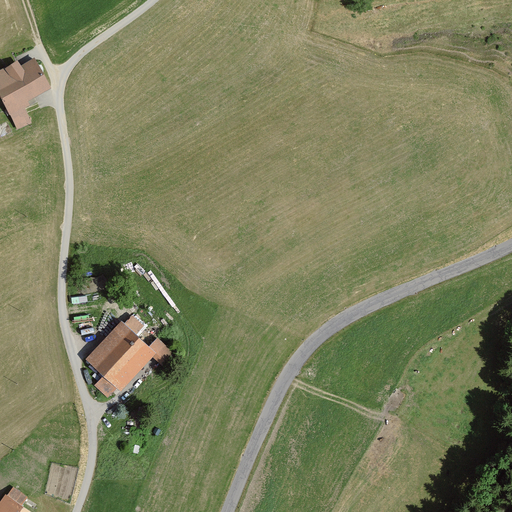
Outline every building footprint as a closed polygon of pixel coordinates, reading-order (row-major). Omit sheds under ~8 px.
[(21,58),(0,68),(0,92),(17,126),(31,119),(20,98),(50,83),(36,55),(23,62),(21,58)] [(125,317),(86,356),(105,375),(119,389),(158,350),(150,343),(125,317)] [(159,334),(150,343),(158,350),(166,358),(175,350),(159,334)] [(119,389),(105,375),(96,384),(108,396),(119,389)] [(0,511),(35,511),(8,492),(0,503),(0,511)]
